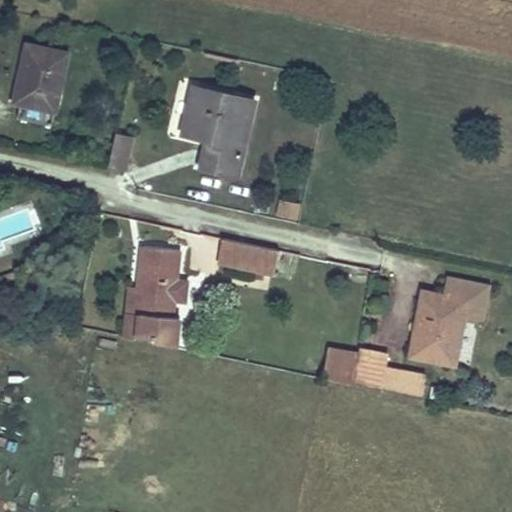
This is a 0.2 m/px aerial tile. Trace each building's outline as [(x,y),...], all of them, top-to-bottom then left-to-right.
[(16,83),(10,114),(43,122),(59,49),(19,40),(11,82),(16,83)] [(189,81),(179,126),(205,132),(199,166),(231,172),(245,94),(189,81)] [(103,165),(120,169),(127,135),(110,132),(103,165)] [(298,218),(301,202),(281,197),(277,214),(298,218)] [(274,246),(221,235),(217,258),(270,269),(274,246)] [(141,272),(132,336),(171,344),(177,308),(171,306),(179,242),(143,236),(138,271),(141,272)] [(423,293),(412,344),(454,354),(462,312),(480,315),(488,277),(449,268),(445,289),(440,288),(439,296),(423,293)] [(125,269),(115,333),(132,336),(141,272),(138,271),(125,269)] [(317,375),(346,382),(354,347),(323,340),(317,375)] [(346,382),(417,397),(423,374),(382,365),(385,348),(355,340),(354,347),(346,382)] [(97,377),(131,381),(134,363),(99,359),(97,377)]
